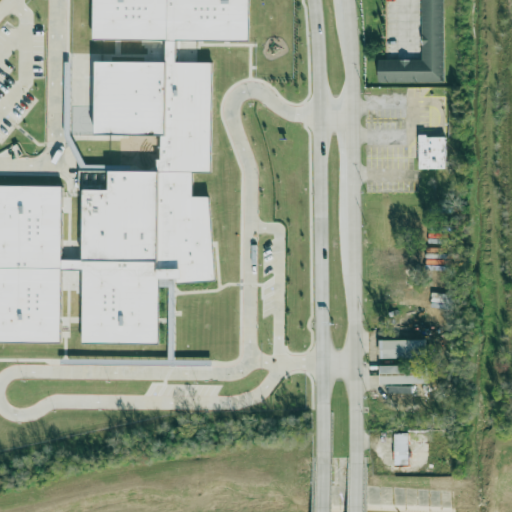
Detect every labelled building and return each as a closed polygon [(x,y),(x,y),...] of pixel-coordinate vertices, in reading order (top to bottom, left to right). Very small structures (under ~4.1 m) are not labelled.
[(160,278),(159,343),(84,342),(85,269),(63,269),(62,341),(0,341),(0,186),(64,186),(63,260),(85,260),(86,190),(110,190),(110,172),(159,173),(159,160),(163,160),(163,136),(97,135),(98,62),(167,63),(167,40),(94,39),(94,0),(249,0),(249,41),(177,40),(177,63),(212,63),(211,172),(193,172),(193,196),(210,197),(217,280),(179,283),(178,278),(160,278)] [(443,0),(444,81),(378,81),(378,59),(387,59),(422,59),(421,0),(443,0)] [(446,167),(420,168),(419,135),(427,135),(427,137),(446,137),(446,167)] [(379,339),(426,339),(426,358),(379,358),(379,339)] [(380,365),(427,365),(427,383),(380,383),(380,365)] [(388,393),(412,393),(412,385),(388,386),(388,393)] [(408,433),(394,433),(395,458),(409,457),(408,433)] [(406,449),(392,453),(396,466),(409,462),(406,449)]
